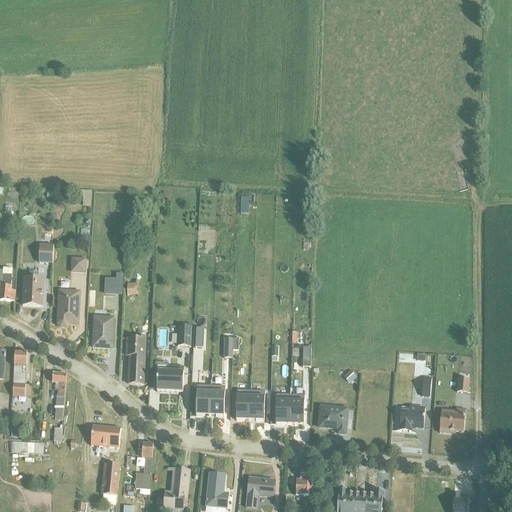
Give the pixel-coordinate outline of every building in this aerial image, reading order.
[(64,192),(57,198),(58,199),(64,206),(71,200),(64,192)] [(79,192),(79,198),(84,198),(83,208),(91,209),(92,193),(79,192)] [(241,199),(240,215),(249,216),(250,199),(241,199)] [(40,247),(39,266),(53,267),(54,248),(40,247)] [(72,260),(71,275),(86,276),(87,261),(72,260)] [(0,271),(0,287),(2,288),(0,302),(15,304),(15,293),(11,292),(13,271),(4,269),(3,272),(0,271)] [(25,280),(23,308),(42,309),(44,281),(39,281),(39,274),(30,274),(29,281),(25,280)] [(128,285),(127,297),(139,298),(139,286),(128,285)] [(60,292),(58,326),(61,330),(67,330),(70,327),(70,326),(70,324),(78,324),(80,293),(60,292)] [(95,319),(93,350),(108,351),(108,349),(113,349),(115,320),(95,319)] [(179,327),(178,349),(191,350),(192,327),(179,327)] [(198,328),(196,370),(205,371),(207,329),(198,328)] [(126,341),(126,359),(130,359),(129,387),(144,387),(146,340),(136,339),(136,341),(126,341)] [(238,359),(239,339),(227,339),(226,358),(238,359)] [(306,347),(305,367),(314,367),(314,347),(306,347)] [(16,354),(13,399),(31,400),(32,388),(26,387),(27,376),(23,376),(23,370),(27,370),(28,355),(16,354)] [(460,357),(459,366),(469,367),(470,358),(460,357)] [(156,365),(155,374),(158,374),(157,394),(183,395),(184,369),(169,369),(169,365),(156,365)] [(351,373),(344,379),(350,386),(357,380),(351,373)] [(53,376),(53,386),(56,386),(55,393),(58,393),(58,396),(57,396),(57,403),(55,423),(63,424),(67,377),(53,376)] [(424,379),(422,400),(430,401),(432,380),(424,379)] [(458,381),(457,395),(469,396),(471,382),(458,381)] [(210,418),(212,389),(211,389),(198,389),(196,419),(204,419),(205,418),(209,418),(210,418)] [(212,389),(210,418),(216,419),(224,420),(226,390),(212,389)] [(251,423),(251,394),(238,393),(237,423),(245,424),(245,423),(251,423)] [(251,394),(251,423),(256,423),(256,424),(265,424),(265,394),(251,394)] [(290,428),(291,398),(277,398),(276,428),(290,428)] [(291,398),(290,428),(304,428),(305,398),(291,398)] [(321,408),(319,430),(339,432),(339,437),(346,437),(348,411),(321,408)] [(402,410),(400,434),(411,435),(411,430),(416,430),(416,431),(424,431),(426,411),(410,409),(410,411),(402,410)] [(25,412),(16,411),(15,418),(24,419),(25,412)] [(442,413),(440,436),(450,437),(450,434),(464,435),(466,412),(457,411),(456,414),(442,413)] [(94,429),(92,449),(119,451),(121,431),(94,429)] [(55,431),(54,445),(62,445),(63,431),(55,431)] [(10,445),(10,456),(44,457),(45,446),(40,446),(10,445)] [(137,476),(135,492),(141,492),(140,497),(149,498),(154,446),(144,446),(142,461),(145,462),(144,476),(137,476)] [(104,498),(103,507),(116,508),(121,469),(107,468),(103,498),(104,498)] [(165,494),(163,511),(184,511),(185,506),(187,506),(190,475),(177,473),(175,473),(173,495),(165,494)] [(297,483),(296,499),(314,499),(315,474),(301,474),(301,482),(297,483)] [(207,511),(206,511),(227,511),(230,497),(224,496),(226,479),(210,477),(206,511),(207,511)] [(250,481),(246,511),(248,511),(257,511),(259,500),(273,502),(275,484),(250,481)] [(353,511),(355,497),(346,497),(347,492),(339,492),(338,511),(353,511)] [(369,498),(367,511),(382,511),(383,494),(376,494),(376,499),(369,498)] [(126,506),(135,506),(135,497),(127,496),(126,506)] [(355,497),(353,511),(367,511),(369,498),(367,498),(358,498),(355,497)] [(454,498),(453,511),(468,511),(469,499),(454,498)]
